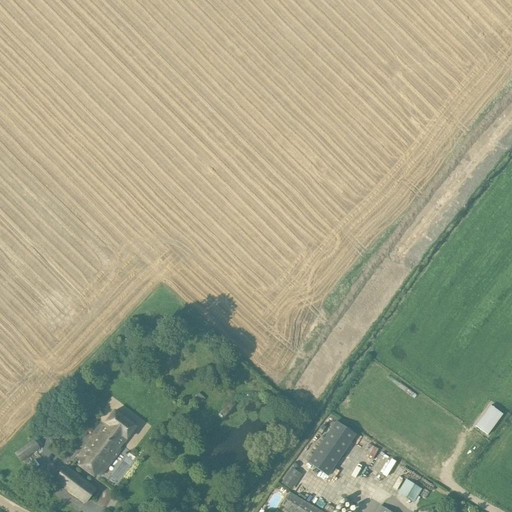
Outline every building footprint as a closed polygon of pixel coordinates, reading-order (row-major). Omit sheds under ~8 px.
[(216,391),(210,399),(218,405),(224,397),(216,391)] [(199,393),(193,399),(198,405),(205,399),(199,393)] [(490,406),(475,426),(488,435),(502,415),(490,406)] [(105,423),(106,423),(97,436),(94,435),(78,457),(102,475),(120,450),(118,449),(126,438),(127,439),(136,427),(114,411),(105,423)] [(328,476),(356,435),(336,421),(308,462),(328,476)] [(15,455),(20,462),(38,448),(33,441),(15,455)] [(372,468),(385,476),(395,461),(381,453),(372,468)] [(289,466),(280,483),(291,490),(301,473),(289,466)] [(65,467),(55,480),(86,503),(96,491),(65,467)] [(406,479),(397,493),(414,503),(416,500),(418,501),(420,498),(418,496),(422,489),(406,479)] [(425,499),(429,493),(424,489),(420,496),(425,499)] [(281,507),(286,510),(289,511),(322,511),(290,492),(281,507)]
